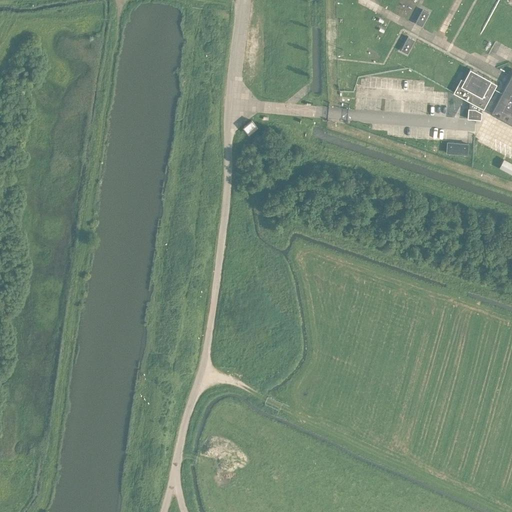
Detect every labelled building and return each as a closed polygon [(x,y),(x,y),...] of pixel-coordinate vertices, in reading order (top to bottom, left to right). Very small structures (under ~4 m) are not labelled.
[(415,23),(421,26),(428,12),(422,9),(415,23)] [(400,50),(406,53),(413,40),(408,37),(400,50)] [(480,119),(481,112),(496,84),(490,81),(490,80),(469,68),(463,80),(460,78),(453,93),(467,101),(466,102),(466,109),(467,109),(467,118),(475,119),(480,119)] [(511,73),(491,113),(511,124),(511,73)] [(248,133),(256,126),(251,120),(243,127),(248,133)] [(468,143),(447,141),(446,152),(467,153),(468,143)] [(499,167),(511,172),(511,161),(503,158),(499,167)]
